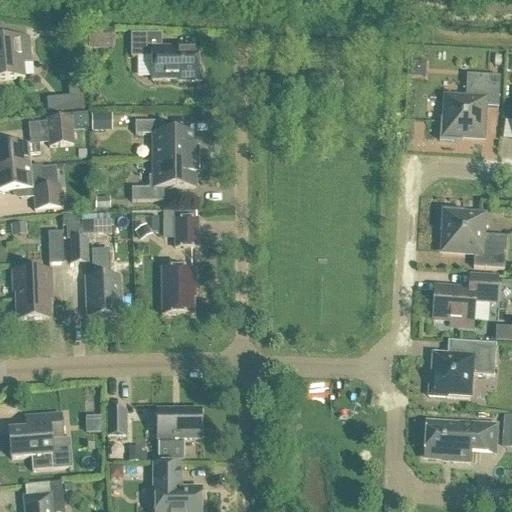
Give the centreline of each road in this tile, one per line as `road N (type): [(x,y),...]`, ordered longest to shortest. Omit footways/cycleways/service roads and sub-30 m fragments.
road 1 (residential): [(242,366),(237,51),(251,49)]
road 2 (residential): [(511,176),(438,165),(415,177),(399,335)]
road 3 (residential): [(0,372),(242,366)]
road 4 (residential): [(367,372),(395,404),(394,465),(423,496),(511,502)]
road 5 (residential): [(243,511),(242,366)]
road 6 (residential): [(242,366),(367,372)]
